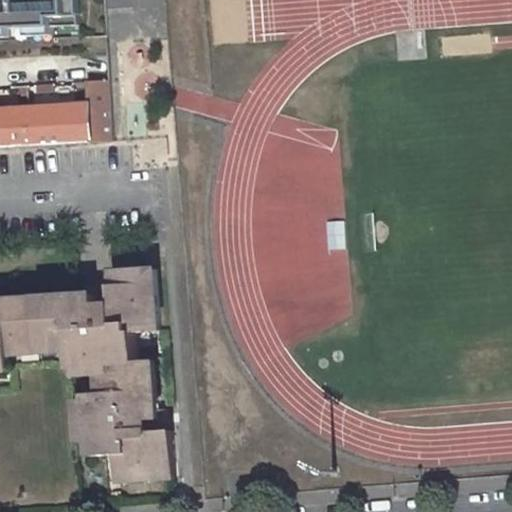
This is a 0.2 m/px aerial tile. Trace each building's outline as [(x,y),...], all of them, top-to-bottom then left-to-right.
[(0,0),(0,29),(10,29),(29,28),(53,27),(53,18),(79,17),(78,0),(0,0)] [(53,18),(53,27),(80,26),(79,17),(53,18)] [(53,27),(29,28),(29,37),(53,37),(53,27)] [(10,29),(0,29),(0,38),(11,38),(10,29)] [(88,105),(29,108),(32,146),(113,141),(110,82),(87,83),(88,105)] [(54,94),(53,86),(36,87),(37,95),(54,94)] [(29,108),(0,110),(0,147),(32,146),(29,108)] [(0,370),(9,370),(14,369),(13,354),(13,349),(22,349),(21,344),(41,342),(61,341),(61,346),(70,346),(71,351),(72,366),(76,366),(101,364),(101,372),(111,372),(112,382),(107,383),(107,393),(102,393),(88,394),(89,398),(90,424),(81,424),(83,442),(91,441),(92,456),(117,454),(118,469),(127,469),(128,481),(176,478),(174,431),(167,431),(160,432),(159,419),(167,419),(166,410),(158,410),(155,361),(138,361),(136,332),(146,332),(146,323),(160,322),(157,270),(113,273),(114,286),(115,294),(98,295),(98,288),(88,288),(89,296),(0,301),(0,370)] [(115,294),(114,286),(98,288),(98,295),(115,294)] [(161,331),(160,322),(146,323),(146,332),(161,331)] [(61,341),(41,342),(42,352),(71,351),(70,346),(61,346),(61,341)] [(41,342),(21,344),(22,349),(13,349),(13,354),(42,352),(41,342)] [(101,372),(101,364),(76,366),(77,374),(95,373),(98,377),(101,372)] [(0,379),(9,378),(9,370),(0,370),(0,379)] [(101,380),(102,393),(107,393),(107,383),(112,382),(111,372),(101,372),(98,377),(101,380)] [(89,398),(80,399),(81,424),(90,424),(89,398)] [(160,432),(167,431),(167,419),(159,419),(160,432)] [(119,481),(128,481),(127,469),(118,469),(119,481)]
